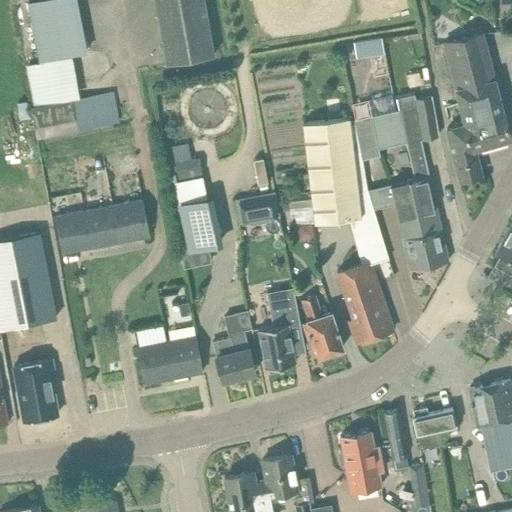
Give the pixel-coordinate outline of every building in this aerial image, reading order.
[(204,0),(153,0),(165,63),(214,54),(204,0)] [(441,43),(452,87),(494,76),(483,33),(441,43)] [(356,57),(384,53),(381,37),(354,41),(356,57)] [(463,125),(462,125),(468,149),(474,147),(510,138),(494,76),(452,87),(463,125)] [(102,92),(69,99),(76,130),(109,124),(102,92)] [(373,116),(355,120),(363,158),(381,155),(380,147),(409,141),(416,179),(391,184),(397,210),(398,218),(437,209),(435,202),(422,139),(422,138),(439,135),(431,94),(414,98),(416,107),(402,110),(373,116)] [(399,97),(402,110),(416,107),(414,98),(413,94),(399,97)] [(76,130),(69,99),(30,107),(36,138),(76,130)] [(315,221),(335,219),(350,217),(351,222),(362,262),(337,271),(353,319),(348,320),(355,342),(393,329),(370,263),(388,257),(373,207),(369,192),(368,188),(363,160),(355,120),(350,121),(349,118),(303,122),(312,198),(315,221)] [(481,174),(474,147),(468,149),(462,125),(447,130),(460,179),(481,174)] [(90,156),(82,157),(83,165),(92,164),(90,156)] [(199,157),(175,161),(178,178),(202,173),(199,157)] [(260,184),(271,183),(267,158),(257,159),(260,184)] [(274,191),(234,199),(239,223),(241,222),(242,224),(277,217),(276,216),(279,216),(274,191)] [(95,194),(82,196),(85,210),(91,243),(104,240),(105,244),(106,243),(120,241),(120,237),(113,204),(99,207),(98,207),(95,194)] [(213,196),(170,205),(180,254),(223,245),(213,196)] [(312,223),(313,223),(313,222),(315,221),(312,198),(289,201),(291,218),(295,217),(296,225),(300,225),(312,223)] [(113,204),(120,237),(133,234),(133,238),(149,235),(142,199),(113,204)] [(448,260),(437,209),(398,218),(409,269),(448,260)] [(92,246),(91,243),(85,210),(55,215),(62,252),(64,252),(63,248),(76,245),(77,249),(92,246)] [(300,225),(296,225),(298,238),(313,237),(312,223),(300,225)] [(511,223),(496,252),(500,254),(494,265),(511,274),(511,223)] [(24,254),(43,251),(45,250),(41,231),(0,238),(0,327),(56,317),(49,283),(30,287),(24,254)] [(295,362),(288,327),(300,324),(293,286),(266,291),(273,325),(258,328),(266,367),(269,367),(270,371),(284,369),(283,364),(295,362)] [(337,331),(338,330),(332,311),(322,314),(315,294),(302,298),(308,319),(304,320),(308,331),(306,332),(310,346),(309,347),(309,348),(316,345),(319,355),(342,347),(337,331)] [(188,302),(179,303),(181,315),(190,314),(188,302)] [(243,330),(253,327),(248,309),(225,316),(230,336),(213,341),(216,355),(222,379),(254,371),(248,347),(243,330)] [(166,341),(173,377),(174,377),(173,373),(186,371),(187,374),(202,371),(195,335),(166,341)] [(173,377),(166,341),(137,346),(144,383),(145,382),(145,379),(158,376),(159,380),(173,377)] [(47,359),(14,365),(24,420),(57,414),(51,381),(47,359)] [(510,379),(469,388),(472,401),(470,402),(471,403),(471,406),(472,406),(477,425),(477,426),(481,425),(482,425),(491,423),(500,466),(511,463),(511,386),(510,379)] [(456,425),(452,407),(412,416),(416,434),(417,434),(420,448),(442,443),(438,429),(456,425)] [(409,465),(400,419),(398,408),(384,411),(388,433),(393,458),(394,458),(395,468),(409,465)] [(371,430),(340,436),(342,449),(340,450),(338,452),(340,465),(343,466),(345,466),(350,491),(381,485),(376,460),(381,459),(378,445),(374,446),(371,430)] [(262,459),(266,479),(269,494),(270,494),(297,489),(291,453),(262,459)] [(428,503),(428,466),(414,466),(415,504),(428,503)] [(273,511),(270,494),(269,494),(266,479),(255,481),(253,471),(224,476),(230,511),(273,511)] [(65,493),(53,496),(56,508),(67,506),(65,493)] [(80,511),(117,511),(116,501),(80,507),(80,511)] [(295,511),(311,511),(309,501),(294,504),(295,511)]
